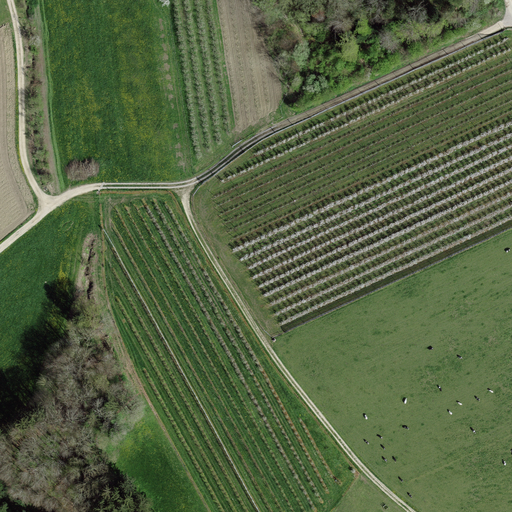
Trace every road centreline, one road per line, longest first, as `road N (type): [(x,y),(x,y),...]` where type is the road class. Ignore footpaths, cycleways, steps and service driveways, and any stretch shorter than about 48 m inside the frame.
road 1 (track): [(185,186),(193,225),(264,343),(361,468),(410,511)]
road 2 (track): [(185,186),(254,139),(511,17)]
road 3 (track): [(9,0),(28,164),(49,211)]
road 4 (track): [(49,211),(91,187),(185,186)]
